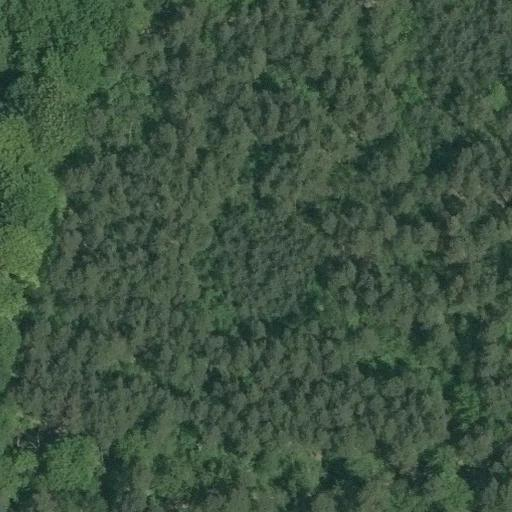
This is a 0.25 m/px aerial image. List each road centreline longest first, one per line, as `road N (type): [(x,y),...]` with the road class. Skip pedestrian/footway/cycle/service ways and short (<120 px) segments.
road 1 (track): [(78,511),(461,486),(478,384),(511,365)]
road 2 (track): [(393,0),(0,43)]
